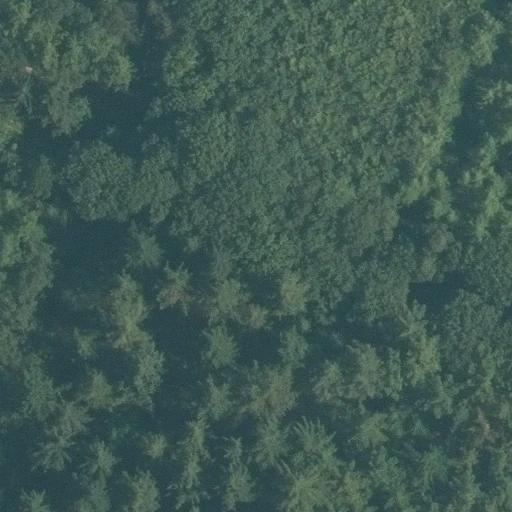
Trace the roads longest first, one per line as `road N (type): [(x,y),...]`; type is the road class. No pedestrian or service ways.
road 1 (track): [(0,120),(511,326)]
road 2 (track): [(0,366),(110,167),(221,0)]
